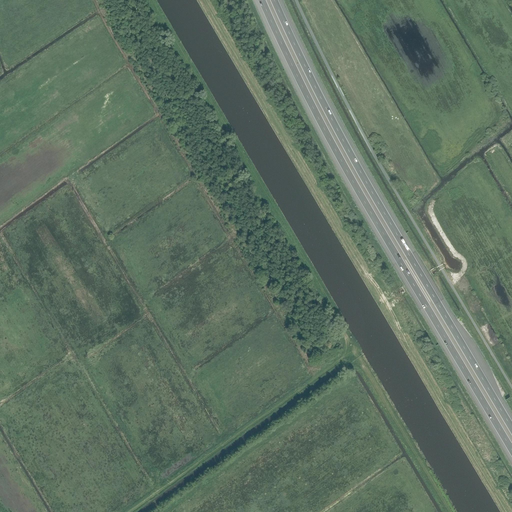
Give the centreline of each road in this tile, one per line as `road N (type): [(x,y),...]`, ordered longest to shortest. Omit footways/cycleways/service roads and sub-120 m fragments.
road 1 (track): [(151,0),(451,511)]
road 2 (motorway): [(260,0),(333,149),(511,452)]
road 3 (motorway): [(511,429),(345,145),(276,0)]
road 4 (track): [(128,511),(354,350)]
